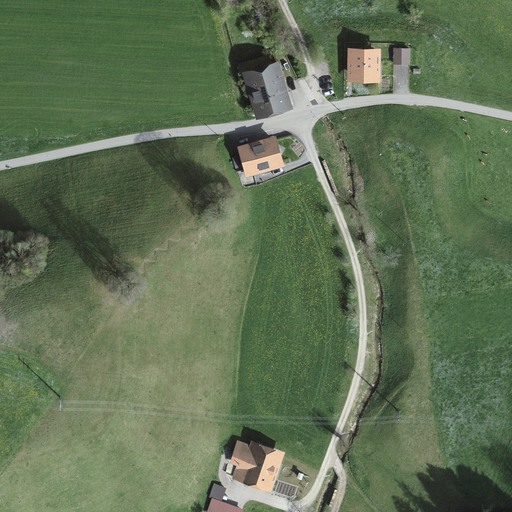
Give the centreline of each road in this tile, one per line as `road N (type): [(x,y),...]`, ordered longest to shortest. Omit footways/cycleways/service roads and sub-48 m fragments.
road 1 (unclassified): [(0,165),(387,97),(511,115)]
road 2 (track): [(238,492),(287,510),(305,508),(353,387),(363,334),(355,268),(289,116)]
